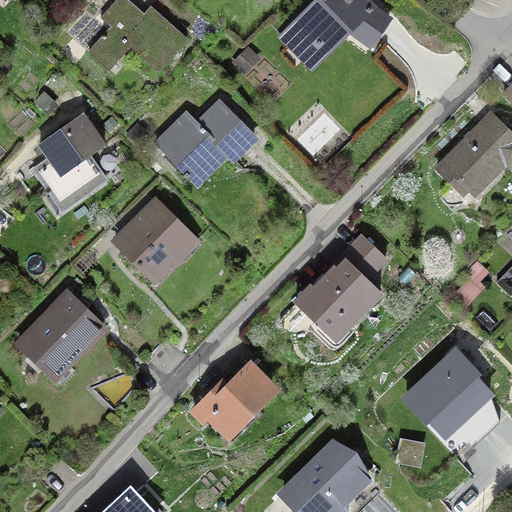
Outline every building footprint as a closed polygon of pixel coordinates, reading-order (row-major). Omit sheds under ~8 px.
[(125,0),(116,0),(100,18),(112,27),(89,53),(104,66),(126,42),(159,71),(186,41),(150,9),(140,21),(129,10),(132,6),(125,0)] [(310,66),(355,22),(377,39),(390,22),(372,9),(363,0),(322,0),(284,38),(310,63),(310,66)] [(511,86),(503,95),(511,103),(511,86)] [(183,177),(186,179),(188,178),(198,189),(229,158),(231,160),(254,137),(220,102),(197,124),(195,122),(187,129),(179,121),(156,144),(186,174),(183,177)] [(62,176),(104,146),(83,114),(40,145),(62,176)] [(511,164),(511,135),(491,115),(437,170),(453,186),(459,181),(474,195),(505,164),(511,164)] [(165,258),(190,234),(156,200),(114,241),(153,281),(170,264),(165,258)] [(334,340),(380,293),(365,279),(385,259),(362,236),(332,267),(334,269),(315,289),(312,286),(296,303),(334,340)] [(511,268),(498,283),(511,297),(511,268)] [(68,295),(19,346),(47,371),(60,357),(68,364),(103,326),(68,295)] [(142,315),(131,327),(155,349),(166,337),(142,315)] [(120,339),(144,362),(155,349),(131,327),(120,339)] [(481,414),(493,403),(490,393),(473,376),(476,373),(456,352),(406,400),(426,421),(437,411),(453,428),(475,407),(481,414)] [(211,413),(236,438),(262,413),(256,407),(272,391),(244,363),(215,393),(213,392),(194,410),(204,420),(211,413)] [(132,371),(90,388),(114,412),(138,385),(132,371)] [(38,432),(27,443),(48,465),(59,454),(38,432)] [(283,494),(300,511),(344,511),(344,503),(368,480),(355,466),(355,454),(342,454),(333,445),(283,494)] [(117,511),(111,505),(103,511),(153,511),(136,493),(117,511)]
